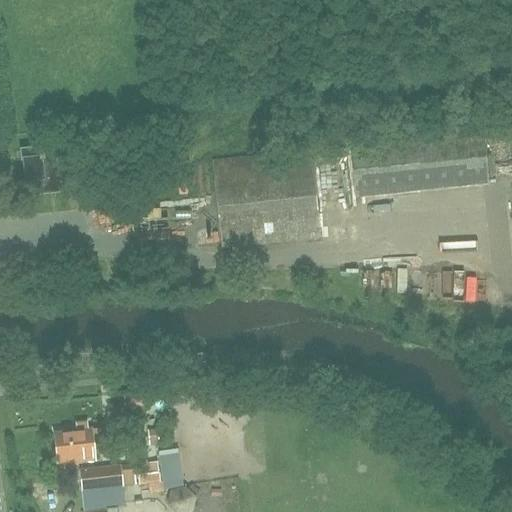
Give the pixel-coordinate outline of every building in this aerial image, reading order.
[(355,198),(486,184),(481,135),(350,148),(355,198)] [(35,197),(60,194),(56,157),(48,158),(47,148),(20,151),(21,162),(23,162),(25,183),(33,182),(35,197)] [(331,158),(312,160),(311,152),(212,162),(221,248),(320,238),(317,209),(337,206),(331,158)] [(103,429),(90,430),(88,430),(88,423),(74,424),(75,432),(54,434),(59,477),(73,476),(76,471),(75,464),(100,461),(99,456),(106,455),(103,429)] [(150,443),(164,442),(163,428),(149,429),(150,443)] [(146,464),(147,473),(137,474),(138,486),(148,485),(149,495),(163,493),(163,491),(181,489),(177,461),(157,464),(157,462),(146,464)] [(123,511),(125,511),(122,481),(120,467),(80,472),(84,504),(103,502),(104,511),(123,511)] [(191,511),(195,495),(174,491),(171,507),(191,511)]
